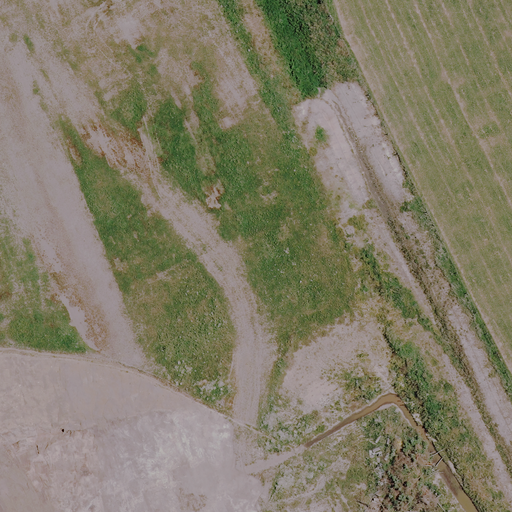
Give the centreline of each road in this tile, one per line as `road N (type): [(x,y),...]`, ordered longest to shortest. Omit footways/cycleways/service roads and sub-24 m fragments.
road 1 (unknown): [(186,0),(431,511)]
road 2 (unknown): [(49,511),(0,355)]
